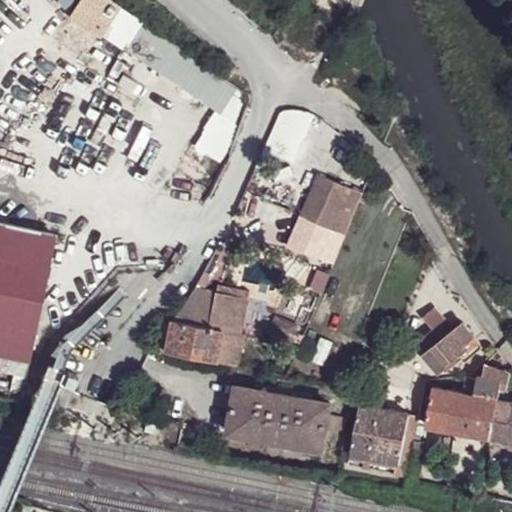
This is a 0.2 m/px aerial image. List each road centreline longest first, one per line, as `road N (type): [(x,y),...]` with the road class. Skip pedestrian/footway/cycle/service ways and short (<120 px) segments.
road 1 (residential): [(276,91),(329,110),(385,151),(506,342)]
road 2 (residential): [(115,373),(181,278),(276,91)]
road 3 (residential): [(276,91),(242,41),(194,0)]
